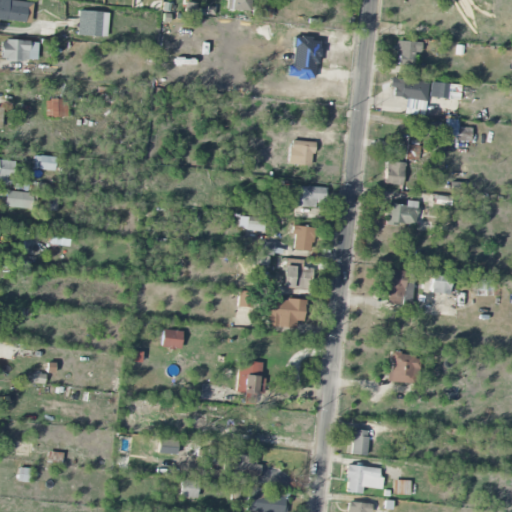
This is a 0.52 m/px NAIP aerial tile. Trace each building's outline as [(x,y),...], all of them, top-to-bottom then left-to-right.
[(0,0),(0,20),(30,23),(32,2),(9,0),(0,0)] [(227,0),(227,10),(248,11),(248,0),(227,0)] [(272,0),(253,0),(252,17),(271,19),(272,0)] [(106,36),(106,12),(77,12),(77,36),(106,36)] [(36,61),(37,42),(1,40),(0,60),(36,61)] [(396,59),(419,60),(420,42),(396,41),(396,59)] [(425,101),(427,83),(390,78),(389,87),(393,87),(392,97),(425,101)] [(446,99),(448,84),(430,82),(428,97),(446,99)] [(45,100),(45,118),(67,117),(67,99),(45,100)] [(470,128),(457,127),(457,120),(443,119),(442,140),(470,141),(470,128)] [(312,142),(289,141),(288,165),(311,166),(312,142)] [(405,159),(416,161),(418,151),(407,149),(405,159)] [(33,170),(53,170),(54,157),(33,156),(33,170)] [(13,161),(0,159),(0,185),(11,186),(13,161)] [(403,163),(385,162),(384,184),(402,185),(403,163)] [(314,208),(314,203),(324,204),(325,188),(293,187),(293,207),(314,208)] [(32,192),(5,191),(5,207),(31,209),(32,192)] [(56,195),(38,194),(38,210),(56,211),(56,195)] [(414,227),(417,202),(405,201),(404,206),(388,204),(385,223),(414,227)] [(263,231),(263,217),(238,217),(238,230),(263,231)] [(310,252),(312,228),(293,226),(291,250),(310,252)] [(259,254),(273,255),(273,243),(259,242),(259,254)] [(302,261),(283,260),(282,288),(309,289),(310,268),(301,268),(302,261)] [(386,303),(408,307),(414,273),(386,269),(381,295),(387,296),(386,303)] [(428,294),(447,294),(448,275),(429,275),(428,294)] [(235,307),(251,308),(253,292),(237,291),(235,307)] [(265,294),(262,326),(294,329),(295,321),(303,322),(304,301),(274,298),(274,295),(265,294)] [(181,332),(162,330),(160,348),(179,350),(181,332)] [(419,355),(389,353),(387,383),(417,384),(419,355)] [(244,393),(243,402),(254,403),(255,393),(262,394),(264,379),(259,379),(261,363),(238,360),(234,392),(244,393)] [(45,372),(53,373),(54,363),(47,362),(45,372)] [(32,383),(43,384),(44,374),(32,373),(32,383)] [(214,417),(233,418),(232,435),(250,436),(252,412),(215,409),(214,417)] [(348,454),(364,456),(367,431),(351,430),(348,454)] [(157,454),(176,455),(176,441),(157,440),(157,454)] [(221,451),(207,449),(205,463),(219,465),(221,451)] [(62,454),(47,451),(46,461),(60,463),(62,454)] [(258,478),(260,466),(254,465),(255,457),(226,453),(223,475),(258,478)] [(361,487),(380,490),(381,478),(377,477),(378,469),(347,465),(343,492),(360,494),(361,487)] [(17,482),(29,483),(29,469),(18,468),(17,482)] [(178,496),(196,499),(198,482),(180,480),(178,496)] [(408,495),(408,481),(392,481),(392,494),(408,495)] [(281,511),(282,490),(247,488),(246,511),(256,511),(281,511)] [(369,511),(370,503),(347,503),(346,511),(369,511)]
